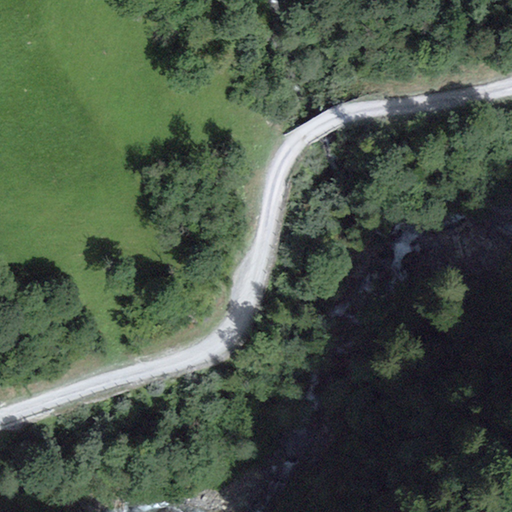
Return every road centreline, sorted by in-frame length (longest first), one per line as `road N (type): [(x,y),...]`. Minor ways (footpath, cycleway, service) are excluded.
road 1 (track): [(0,414),(221,337),(241,301),(276,169),(297,137)]
road 2 (track): [(511,82),(351,110),(297,137)]
